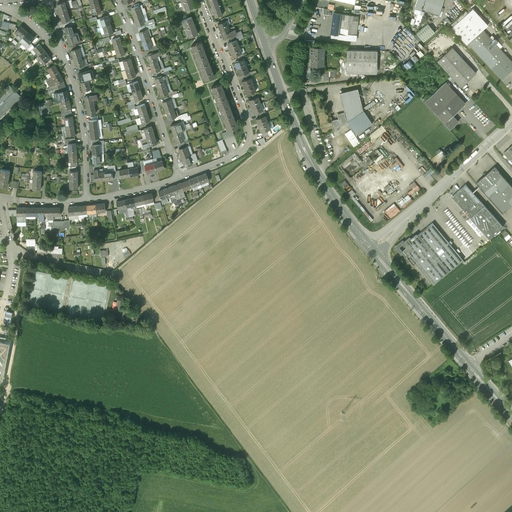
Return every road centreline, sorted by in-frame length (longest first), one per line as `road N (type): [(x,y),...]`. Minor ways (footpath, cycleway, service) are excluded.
road 1 (track): [(291,511),(112,273)]
road 2 (tertiary): [(265,40),(321,180),(369,246)]
road 3 (residential): [(177,179),(234,155),(248,133),(198,0)]
road 4 (tertiary): [(369,246),(511,418)]
road 5 (track): [(261,148),(112,273)]
road 6 (residential): [(177,179),(115,0)]
road 7 (tertiary): [(369,246),(511,124)]
road 8 (residential): [(70,70),(86,199)]
